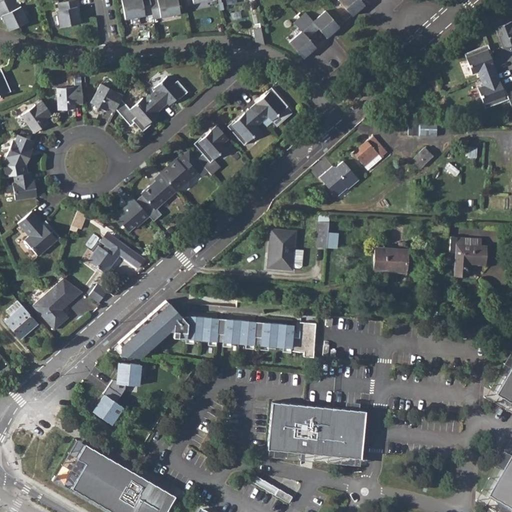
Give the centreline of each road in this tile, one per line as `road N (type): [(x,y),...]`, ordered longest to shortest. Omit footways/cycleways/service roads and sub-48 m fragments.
road 1 (residential): [(11,402),(321,131),(328,111)]
road 2 (unclassified): [(353,511),(364,491),(462,511),(477,349)]
road 3 (residential): [(117,163),(136,160),(236,74),(242,48)]
road 4 (residential): [(117,163),(111,144),(94,133),(74,135),(60,150),(59,171),(71,187),(101,188),(115,173)]
road 5 (residential): [(112,54),(242,48)]
